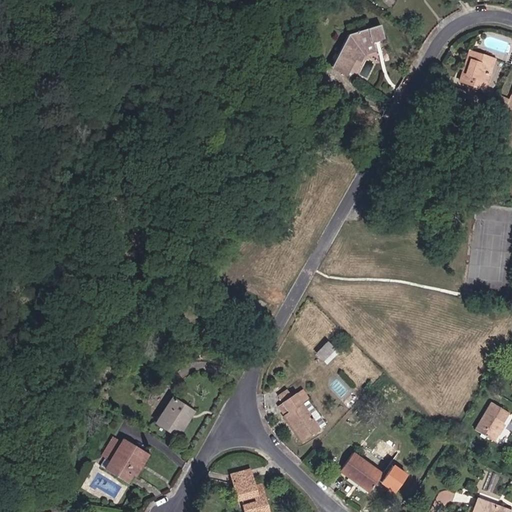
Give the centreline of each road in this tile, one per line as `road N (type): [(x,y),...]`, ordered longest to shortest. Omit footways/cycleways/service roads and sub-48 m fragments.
road 1 (residential): [(243,418),(249,382),(431,49),(459,23),(511,19)]
road 2 (residential): [(332,511),(243,418)]
road 3 (residential): [(171,511),(207,448),(243,418)]
